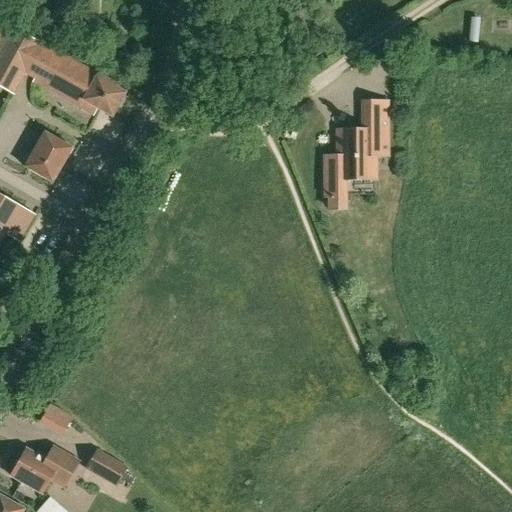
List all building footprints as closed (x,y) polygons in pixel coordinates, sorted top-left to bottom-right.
[(0,85),(13,93),(29,64),(40,70),(37,74),(83,100),(79,107),(92,114),(96,108),(110,116),(124,93),(110,85),(111,84),(0,21),(0,85)] [(363,131),(337,131),(337,163),(324,163),(324,198),(330,198),(330,189),(344,189),(344,180),(376,180),(375,158),(388,157),(388,102),(362,102),(362,105),(363,131)] [(44,132),(24,167),(14,185),(24,191),(34,173),(52,183),(72,148),(44,132)] [(0,196),(0,241),(5,233),(19,241),(27,227),(13,219),(20,208),(0,196)] [(59,434),(69,414),(45,403),(35,422),(59,434)] [(53,447),(47,458),(46,457),(45,460),(26,449),(10,476),(41,494),(49,481),(63,489),(79,462),(53,447)] [(126,469),(97,451),(86,469),(115,487),(126,469)] [(0,511),(20,511),(22,510),(0,497),(0,511)]
